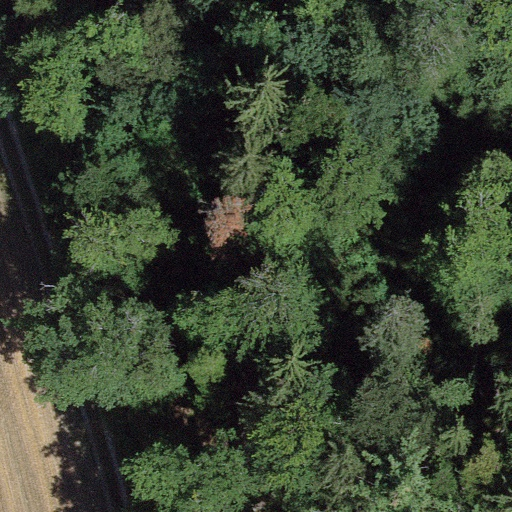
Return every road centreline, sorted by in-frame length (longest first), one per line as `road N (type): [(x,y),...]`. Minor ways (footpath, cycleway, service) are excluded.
road 1 (track): [(256,511),(303,0)]
road 2 (track): [(107,511),(0,149)]
